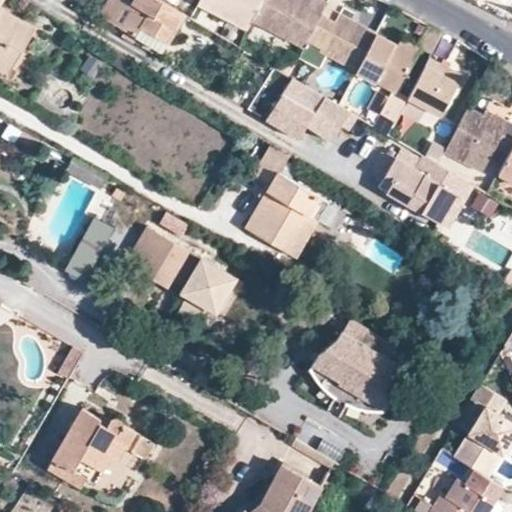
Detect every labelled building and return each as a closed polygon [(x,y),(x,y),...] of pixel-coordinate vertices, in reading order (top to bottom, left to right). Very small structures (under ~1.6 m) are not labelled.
[(104,0),(97,13),(103,16),(112,0),(104,0)] [(112,0),(103,16),(134,36),(140,26),(166,41),(183,14),(159,0),(112,0)] [(196,0),(193,6),(244,33),(253,15),(261,0),(196,0)] [(261,0),(253,15),(304,43),(307,39),(321,12),(326,3),(327,0),(261,0)] [(326,3),(321,12),(336,20),(341,10),(326,3)] [(22,48),(23,49),(35,27),(0,6),(0,57),(9,41),(22,48)] [(321,12),(307,39),(322,47),(321,51),(356,70),(377,30),(341,10),(336,20),(321,12)] [(441,32),(425,24),(413,45),(430,54),(441,32)] [(140,26),(134,36),(159,51),(166,41),(140,26)] [(407,97),(408,96),(399,90),(418,51),(377,30),(356,70),(393,88),(381,112),(395,120),(407,97)] [(0,61),(11,67),(23,49),(22,48),(9,41),(0,57),(0,61)] [(288,75),(295,60),(283,54),(275,68),(288,75)] [(429,56),(408,96),(407,97),(440,115),(461,73),(429,56)] [(11,67),(0,61),(0,67),(7,71),(8,72),(11,67)] [(290,76),(265,118),(298,137),(306,124),(323,96),(290,76)] [(323,96),(306,124),(327,137),(345,109),(323,96)] [(501,129),(482,118),(466,109),(444,151),(482,172),(494,148),(508,154),(511,146),(511,126),(504,122),(501,129)] [(486,112),(482,118),(501,129),(504,122),(487,112),(486,112)] [(306,215),(317,221),(328,201),(279,171),(289,155),(287,154),(271,144),(255,173),(266,180),(271,183),(262,197),(245,226),(286,249),(306,215)] [(511,146),(508,154),(497,176),(511,183),(511,146)] [(379,168),(387,174),(397,157),(389,152),(379,168)] [(66,165),(98,184),(104,173),(72,155),(66,165)] [(465,195),(472,183),(437,163),(424,155),(415,168),(397,157),(387,174),(379,187),(446,225),(458,203),(462,196),(465,195)] [(473,184),(472,183),(465,195),(462,196),(458,203),(459,204),(464,207),(477,186),(473,184)] [(112,193),(121,199),(124,192),(115,186),(112,193)] [(493,219),(501,203),(482,192),(473,208),(493,219)] [(296,255),(317,221),(306,215),(286,249),(296,255)] [(66,264),(83,274),(110,226),(93,216),(66,264)] [(126,262),(132,265),(153,229),(154,227),(146,223),(125,261),(126,262)] [(233,273),(154,227),(153,229),(132,265),(165,285),(173,271),(184,278),(177,288),(212,309),(233,273)] [(398,344),(352,317),(344,331),(390,357),(398,344)] [(390,357),(344,331),(340,338),(321,353),(311,369),(322,385),(331,394),(354,407),(366,410),(384,411),(393,395),(397,372),(401,364),(390,357)] [(57,371),(68,377),(83,350),(73,344),(72,346),(57,371)] [(485,407),(469,434),(455,456),(475,468),(491,476),(507,452),(507,451),(511,442),(511,421),(500,415),(508,400),(482,385),(473,399),(485,407)] [(457,428),(469,434),(485,407),(473,399),(473,400),(456,427),(457,428)] [(70,471),(80,477),(88,482),(106,453),(113,457),(121,443),(129,448),(139,433),(117,420),(105,420),(82,406),(46,466),(65,477),(66,477),(70,471)] [(339,464),(351,442),(308,417),(296,439),(339,464)] [(148,438),(139,433),(129,448),(130,448),(140,455),(148,438)] [(305,511),(319,483),(280,464),(259,506),(251,511),(245,511),(244,511),(242,511),(305,511)] [(490,511),(498,499),(506,485),(491,476),(475,468),(467,483),(459,477),(449,494),(444,491),(432,511),(490,511)] [(75,483),(80,477),(70,471),(66,477),(65,477),(75,483)] [(499,500),(498,499),(490,511),(497,511),(503,502),(499,500)]
